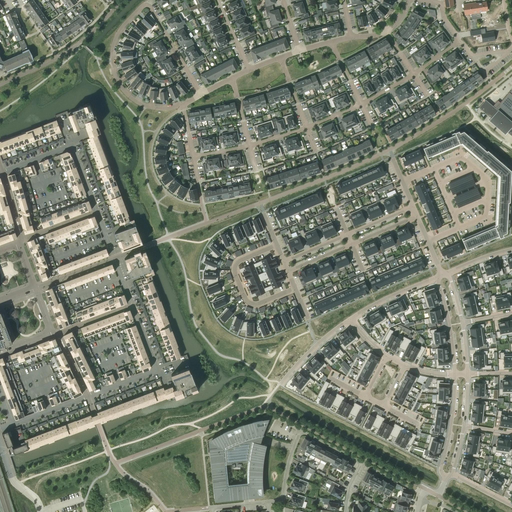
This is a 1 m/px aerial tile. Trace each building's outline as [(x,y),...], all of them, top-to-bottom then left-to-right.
[(28,10),(36,4),(32,0),(24,5),(28,10),(29,10),(28,10)] [(157,4),(160,9),(163,7),(162,6),(167,3),(165,0),(157,0),(159,3),(157,4)] [(200,7),(204,5),(203,2),(208,0),(195,0),(197,4),(196,5),(198,8),(200,7)] [(243,8),(242,6),(239,0),(238,0),(228,5),(229,7),(228,7),(230,11),(237,8),(238,11),(241,10),(243,8)] [(264,0),(266,3),(263,4),(265,10),(271,8),(270,4),(275,3),(275,2),(276,2),(275,0),(264,0)] [(303,0),(296,0),(298,3),(293,5),(292,6),(293,9),(294,9),(295,11),(304,8),(303,5),(305,4),(303,0)] [(335,0),(329,1),(325,2),(325,3),(326,9),(324,9),(325,12),(331,11),(330,8),(338,6),(337,2),(336,3),(335,0)] [(465,15),(480,13),(480,12),(487,11),(486,2),(476,3),(476,2),(463,4),(465,15)] [(36,4),(28,10),(29,10),(30,11),(29,12),(31,14),(39,9),(42,7),(39,3),(36,4)] [(204,5),(200,7),(198,8),(202,17),(203,16),(208,14),(207,11),(213,8),(212,4),(211,5),(210,3),(204,5)] [(387,7),(380,3),(374,9),(380,15),(382,17),(384,16),(387,13),(384,10),(387,7)] [(271,8),(265,10),(267,16),(269,15),(270,18),(279,16),(279,14),(280,13),(279,10),(278,10),(272,11),(271,8)] [(304,8),(295,11),(295,13),(294,13),(295,16),(296,16),(296,17),(302,15),(303,19),(309,17),(307,10),(305,11),(304,8)] [(42,13),(39,9),(31,14),(33,17),(35,18),(42,13)] [(79,15),(86,24),(85,24),(86,24),(90,21),(86,15),(88,13),(85,9),(78,14),(79,15)] [(380,15),(374,9),(373,9),(366,13),(370,21),(371,24),(374,22),(374,23),(377,21),(375,17),(380,15)] [(411,14),(420,19),(423,14),(414,9),(414,10),(413,10),(411,13),(412,13),(411,14)] [(241,10),(238,11),(232,13),(233,15),(232,16),(234,20),(241,17),(242,19),(246,18),(247,17),(245,12),(242,13),(241,10)] [(16,17),(17,17),(15,11),(5,16),(8,21),(16,17)] [(214,11),(212,12),(208,14),(203,16),(206,22),(204,22),(205,25),(207,24),(212,22),(211,20),(217,17),(216,13),(215,13),(214,11)] [(42,13),(35,18),(36,20),(36,21),(37,23),(45,18),(42,13)] [(370,21),(366,13),(361,14),(361,16),(358,17),(360,27),(362,26),(362,27),(366,26),(365,22),(370,21)] [(156,23),(156,24),(157,24),(151,14),(150,14),(151,15),(147,17),(146,16),(141,21),(142,22),(142,21),(150,29),(151,29),(155,25),(156,23)] [(411,14),(409,19),(417,24),(420,19),(411,14)] [(86,24),(79,15),(75,18),(81,27),(85,24),(86,24)] [(183,21),(179,15),(167,22),(169,26),(169,25),(171,28),(177,24),(179,27),(183,25),(186,23),(184,20),(183,21)] [(279,16),(270,18),(271,22),(269,22),(271,29),(277,27),(276,23),(281,21),(282,21),(281,17),(280,17),(279,16)] [(16,17),(8,21),(10,26),(19,22),(18,19),(17,19),(16,17)] [(45,18),(37,23),(39,26),(40,25),(41,27),(49,22),(45,18)] [(81,27),(75,18),(70,21),(72,23),(71,23),(77,30),(81,27)] [(246,18),(242,19),(236,22),(237,24),(236,25),(238,28),(244,25),(246,28),(249,26),(251,26),(250,23),(249,23),(246,18)] [(417,24),(409,19),(406,23),(416,31),(418,29),(415,27),(417,24)] [(212,22),(207,24),(210,30),(209,31),(210,33),(213,32),(216,31),(214,28),(221,25),(219,22),(218,20),(212,22)] [(142,21),(142,22),(139,25),(138,24),(133,28),(134,29),(141,36),(142,37),(147,32),(150,29),(142,21)] [(338,21),(332,22),(334,33),(334,34),(341,33),(340,29),(341,29),(340,26),(339,26),(338,21)] [(20,25),(19,22),(10,26),(12,31),(20,27),(20,25)] [(332,22),(326,24),(326,25),(329,35),(334,33),(332,22)] [(71,23),(67,26),(72,33),(77,30),(71,23)] [(416,31),(406,23),(402,28),(411,35),(413,32),(415,33),(416,31)] [(183,25),(179,27),(177,28),(179,31),(175,34),(175,35),(174,35),(176,38),(177,38),(178,39),(187,34),(184,29),(185,28),(183,25)] [(320,27),(323,36),(329,35),(326,25),(320,27)] [(72,33),(67,26),(63,29),(68,36),(72,33)] [(249,26),(246,28),(240,30),(241,33),(240,33),(241,37),(248,34),(250,37),(255,34),(254,31),(252,32),(249,26)] [(20,27),(12,31),(14,36),(23,32),(22,29),(21,29),(20,27)] [(315,28),(317,38),(323,36),(320,27),(315,28)] [(216,31),(213,32),(214,36),(212,37),(214,42),(217,41),(219,40),(218,37),(225,34),(223,30),(222,31),(221,28),(216,31)] [(309,30),(308,28),(302,30),(304,35),(303,35),(304,39),(305,38),(305,42),(312,40),(311,39),(309,30)] [(309,30),(311,39),(317,38),(315,28),(309,30)] [(411,35),(402,28),(399,32),(406,39),(407,39),(411,35)] [(485,28),(480,29),(481,35),(483,42),(490,41),(494,40),(493,32),(485,33),(485,28)] [(63,29),(58,32),(63,40),(68,36),(63,29)] [(134,29),(131,33),(130,32),(127,37),(128,38),(135,42),(137,43),(139,37),(141,36),(134,29)] [(52,33),(54,35),(59,43),(63,40),(58,32),(57,30),(52,33)] [(435,36),(443,47),(446,45),(446,44),(448,43),(446,40),(449,38),(443,31),(435,36)] [(25,34),(23,32),(14,36),(17,41),(25,37),(24,35),(25,34)] [(406,39),(399,32),(398,32),(397,32),(395,34),(396,35),(395,36),(402,43),(406,39)] [(187,34),(178,39),(179,41),(178,42),(180,45),(181,44),(181,45),(186,42),(187,45),(193,42),(188,33),(187,34)] [(47,40),(51,46),(54,45),(55,46),(59,43),(54,35),(47,40)] [(443,47),(435,36),(428,42),(433,50),(436,48),(438,50),(440,49),(440,50),(443,47)] [(225,37),(219,40),(217,41),(214,42),(218,51),(223,48),(222,45),(229,42),(227,39),(226,39),(225,37)] [(282,48),(282,49),(288,47),(287,44),(288,44),(287,41),(286,41),(284,37),(278,39),(282,48)] [(128,38),(125,42),(124,42),(122,48),(123,48),(133,50),(135,44),(135,42),(128,38)] [(278,39),(273,41),(276,51),(282,48),(278,39)] [(392,50),(386,39),(381,42),(386,50),(387,53),(392,50)] [(0,69),(2,70),(3,69),(4,69),(6,68),(7,71),(27,62),(33,60),(28,50),(25,43),(24,40),(19,42),(24,54),(4,63),(3,63),(0,62),(1,62),(0,60),(0,69)] [(154,52),(163,46),(162,44),(163,44),(161,41),(160,41),(155,44),(154,40),(148,44),(150,47),(151,47),(154,52)] [(273,41),(267,43),(271,53),(276,51),(273,41)] [(193,42),(187,45),(189,48),(185,51),(185,52),(184,52),(186,55),(187,55),(188,56),(198,50),(193,42)] [(386,50),(381,42),(376,44),(381,53),(386,50)] [(267,43),(262,45),(265,55),(271,53),(267,43)] [(426,43),(418,49),(426,60),(429,58),(428,57),(431,55),(429,53),(431,51),(426,43)] [(376,44),(371,47),(377,56),(377,57),(380,55),(381,57),(383,56),(381,53),(376,44)] [(262,45),(256,48),(260,57),(265,55),(262,45)] [(163,46),(154,52),(157,57),(155,58),(157,61),(164,57),(162,54),(166,51),(167,50),(165,47),(164,48),(163,46)] [(373,61),(378,58),(377,57),(377,56),(371,47),(367,50),(373,61)] [(123,48),(122,53),(121,53),(121,59),(122,59),(132,58),(134,58),(134,52),(133,52),(133,50),(123,48)] [(260,57),(256,48),(250,50),(252,54),(251,54),(252,57),(253,57),(254,60),(260,58),(260,57)] [(426,60),(418,49),(410,55),(415,62),(418,60),(420,63),(422,61),(423,62),(426,60)] [(201,55),(198,50),(188,56),(189,58),(188,59),(190,62),(190,61),(191,62),(196,59),(197,62),(204,58),(202,55),(201,55)] [(364,51),(359,54),(365,64),(369,62),(364,51)] [(451,52),(448,55),(457,66),(464,60),(459,52),(456,54),(454,52),(452,53),(451,52)] [(359,54),(354,57),(360,67),(361,69),(363,68),(362,66),(365,64),(359,54)] [(457,66),(448,55),(446,57),(446,58),(444,59),(446,62),(443,64),(447,69),(450,68),(451,70),(457,66)] [(164,57),(157,61),(162,70),(163,69),(173,63),(172,61),(173,61),(171,58),(170,58),(165,60),(164,57)] [(354,57),(350,59),(355,69),(360,67),(354,57)] [(122,59),(122,64),(121,65),(123,70),(124,70),(134,66),(134,67),(135,66),(133,60),(132,58),(122,59)] [(232,69),(231,69),(232,70),(237,67),(236,64),(237,64),(235,61),(234,61),(233,58),(227,60),(232,69)] [(355,69),(350,59),(345,62),(350,72),(355,69)] [(227,60),(222,63),(226,72),(231,69),(232,69),(227,60)] [(163,69),(168,77),(174,74),(172,71),(176,68),(177,67),(175,64),(174,65),(173,63),(163,69)] [(222,63),(216,66),(221,75),(226,72),(222,63)] [(389,69),(395,79),(397,78),(397,79),(401,77),(401,76),(397,70),(400,68),(396,63),(391,66),(392,67),(389,69)] [(434,65),(431,67),(438,77),(438,76),(446,71),(442,65),(439,67),(437,64),(435,66),(434,65)] [(338,65),(332,68),(337,77),(342,74),(338,65)] [(135,68),(134,67),(134,66),(124,70),(126,75),(124,76),(128,81),(129,80),(136,75),(138,73),(135,68)] [(221,75),(216,66),(211,69),(216,78),(221,75)] [(438,77),(431,67),(428,69),(429,70),(427,72),(429,75),(426,77),(431,84),(439,78),(438,76),(438,77)] [(327,69),(332,79),(332,80),(337,78),(337,77),(332,68),(328,70),(327,69)] [(380,74),(386,84),(388,83),(388,84),(392,82),(392,81),(392,82),(388,75),(390,73),(387,68),(385,69),(385,71),(380,74)] [(211,69),(206,71),(210,80),(216,78),(211,69)] [(332,79),(327,69),(327,70),(323,72),(327,81),(332,79)] [(210,80),(206,71),(200,74),(202,78),(201,78),(203,81),(204,81),(205,84),(211,81),(210,80)] [(478,83),(479,85),(484,81),(477,71),(472,75),(472,76),(473,77),(478,83)] [(327,81),(323,72),(317,75),(322,85),(328,83),(327,81)] [(371,79),(377,89),(379,88),(379,89),(383,87),(379,80),(381,78),(378,73),(376,75),(376,76),(371,79)] [(138,77),(136,75),(129,80),(132,84),(131,85),(135,89),(136,88),(141,82),(142,80),(138,76),(138,77)] [(310,78),(314,89),(319,86),(315,76),(310,78)] [(473,77),(472,76),(468,79),(469,80),(474,87),(478,83),(473,77)] [(314,89),(310,78),(305,80),(305,79),(304,79),(309,91),(314,89)] [(370,94),(374,92),(370,85),(372,83),(369,78),(367,80),(361,83),(368,95),(370,93),(370,94)] [(304,80),(300,82),(304,93),(309,91),(304,79),(304,80)] [(463,82),(464,83),(469,90),(474,87),(469,80),(468,79),(463,82)] [(175,85),(173,86),(177,96),(178,95),(182,94),(183,95),(188,91),(180,81),(175,85)] [(463,82),(463,81),(458,85),(459,86),(459,85),(465,94),(469,90),(464,83),(463,82)] [(144,83),(141,82),(136,88),(140,92),(139,93),(145,95),(145,94),(148,86),(149,87),(149,85),(144,82),(144,83)] [(304,93),(300,82),(294,84),(299,95),(304,93)] [(167,87),(165,88),(167,98),(172,97),(172,99),(178,96),(178,95),(177,96),(173,86),(173,85),(167,87)] [(400,88),(407,99),(412,96),(412,97),(416,96),(412,89),(409,91),(406,85),(404,87),(403,86),(400,88)] [(465,94),(459,85),(459,86),(454,89),(460,97),(465,94)] [(151,87),(149,87),(148,86),(145,94),(150,96),(150,98),(156,99),(156,98),(157,89),(157,88),(151,87)] [(287,87),(282,89),(285,98),(285,100),(291,98),(287,87)] [(159,89),(157,89),(156,98),(161,98),(161,100),(167,99),(167,98),(165,88),(159,89)] [(398,104),(407,99),(400,88),(396,90),(397,91),(395,92),(398,97),(395,99),(398,104)] [(511,88),(500,103),(498,100),(493,106),(485,100),(479,108),(491,118),(489,120),(490,120),(490,121),(505,134),(507,132),(511,136),(511,88)] [(277,90),(276,90),(280,100),(285,98),(282,89),(277,90)] [(454,89),(450,92),(455,100),(460,97),(454,89)] [(276,91),(271,92),(275,102),(280,100),(276,90),(276,91)] [(337,95),(343,108),(346,106),(346,105),(348,104),(347,101),(350,100),(346,91),(337,95)] [(275,102),(271,92),(266,94),(267,96),(268,101),(270,105),(275,103),(275,102)] [(450,92),(445,96),(451,103),(455,100),(450,92)] [(258,97),(261,108),(266,106),(265,102),(264,96),(263,95),(258,97)] [(343,108),(337,95),(328,99),(332,108),(335,106),(336,109),(339,108),(339,109),(343,108)] [(445,96),(445,95),(440,99),(446,107),(451,104),(451,103),(445,96)] [(253,97),(252,98),(255,108),(255,109),(261,108),(258,97),(253,98),(253,97)] [(383,97),(380,99),(386,110),(395,105),(392,100),(389,102),(386,97),(384,98),(383,97)] [(255,108),(252,98),(247,100),(250,109),(255,108)] [(440,99),(440,98),(435,101),(436,102),(442,110),(446,107),(440,99)] [(386,110),(380,99),(376,101),(377,102),(375,103),(378,109),(375,110),(378,116),(387,111),(386,110)] [(250,109),(247,100),(242,101),(245,112),(251,111),(250,109)] [(318,107),(322,117),(325,116),(325,114),(327,113),(326,110),(329,109),(326,100),(316,105),(317,107),(318,107)] [(428,107),(426,108),(431,117),(435,114),(429,103),(427,104),(428,107)] [(86,134),(88,139),(97,135),(101,134),(89,104),(84,106),(84,107),(68,113),(73,126),(78,124),(78,123),(79,122),(79,123),(83,121),(82,121),(84,121),(88,133),(86,134)] [(318,107),(317,107),(312,109),(311,107),(308,108),(311,117),(314,115),(316,119),(318,117),(319,119),(322,117),(318,107)] [(426,108),(421,111),(426,119),(431,117),(426,108)] [(417,113),(422,122),(426,119),(421,111),(419,112),(417,110),(415,111),(417,113)] [(409,115),(410,116),(408,117),(413,127),(418,125),(413,116),(411,113),(409,115)] [(417,113),(413,116),(418,125),(422,122),(417,113)] [(295,126),(292,114),(282,117),(284,123),(287,122),(289,129),(293,128),(293,127),(295,126)] [(346,116),(351,127),(357,125),(357,124),(360,122),(357,116),(354,117),(353,114),(350,116),(350,114),(346,116)] [(351,127),(346,116),(343,117),(344,118),(341,120),(342,123),(339,124),(342,130),(345,129),(345,130),(351,127)] [(170,122),(171,123),(178,132),(178,131),(177,130),(181,126),(184,124),(182,117),(177,118),(176,119),(175,118),(174,119),(173,118),(170,120),(171,121),(170,122)] [(408,117),(403,120),(404,121),(409,130),(413,127),(408,117)] [(275,118),(272,119),(274,125),(277,124),(279,132),(283,131),(283,130),(285,129),(282,118),(276,120),(275,118)] [(271,120),(262,123),(266,136),(270,135),(270,134),(272,133),(270,128),(273,127),(271,120)] [(57,121),(51,123),(56,134),(61,132),(57,121)] [(404,121),(399,124),(404,132),(409,130),(404,121)] [(51,123),(46,125),(50,135),(56,134),(51,123)] [(163,130),(163,131),(172,138),(173,138),(178,132),(171,123),(167,127),(166,126),(166,127),(166,126),(163,130)] [(266,136),(262,123),(253,126),(255,132),(258,132),(260,137),(262,137),(262,138),(266,136)] [(325,125),(330,137),(336,134),(336,133),(339,131),(336,125),(333,127),(332,124),(329,125),(329,124),(325,125)] [(399,124),(395,126),(400,135),(404,132),(399,124)] [(46,125),(41,127),(45,136),(50,134),(50,136),(50,135),(46,125)] [(330,137),(325,125),(322,127),(323,128),(320,129),(321,132),(318,133),(321,139),(324,138),(325,139),(330,137)] [(395,126),(390,129),(395,138),(400,135),(395,126)] [(41,127),(36,128),(40,138),(45,136),(41,127)] [(36,128),(31,130),(35,140),(40,138),(36,128)] [(395,138),(390,129),(388,130),(387,128),(384,129),(391,140),(395,138)] [(31,130),(26,132),(30,142),(35,140),(31,130)] [(158,141),(166,145),(169,146),(172,138),(163,131),(161,136),(160,135),(159,136),(158,136),(157,139),(158,140),(157,141),(158,141)] [(234,131),(228,132),(231,146),(234,145),(234,144),(237,143),(236,140),(239,139),(238,133),(235,133),(234,131)] [(452,136),(423,148),(428,160),(430,159),(430,158),(429,157),(461,143),(499,176),(496,226),(464,240),(464,238),(463,238),(461,238),(466,250),(495,237),(496,239),(503,236),(502,234),(506,233),(508,202),(509,202),(509,198),(508,198),(508,192),(509,192),(510,192),(510,183),(509,183),(509,177),(510,177),(511,177),(511,173),(509,170),(506,166),(505,168),(500,164),(501,163),(495,157),(494,158),(490,154),(490,153),(487,150),(486,151),(463,131),(459,133),(458,131),(454,133),(452,134),(451,134),(452,136)] [(25,144),(30,142),(26,132),(21,134),(25,144)] [(231,146),(228,132),(221,133),(222,136),(219,136),(220,143),(223,143),(224,146),(227,145),(227,146),(231,146)] [(20,146),(20,147),(25,145),(25,144),(21,134),(16,136),(20,146)] [(88,139),(90,144),(99,140),(97,135),(88,139)] [(15,148),(20,146),(16,136),(11,138),(15,148)] [(207,139),(207,136),(200,138),(200,137),(197,137),(199,147),(202,147),(203,150),(205,149),(206,151),(209,150),(207,139)] [(217,137),(207,139),(209,150),(213,149),(213,148),(215,147),(215,144),(218,144),(217,137)] [(294,137),(290,138),(294,150),(294,151),(304,148),(302,142),(299,143),(297,137),(294,138),(294,137)] [(15,148),(11,138),(6,140),(10,151),(15,149),(15,148)] [(294,150),(290,138),(286,139),(287,141),(284,141),(286,147),(283,148),(285,154),(288,153),(288,152),(294,150)] [(6,140),(1,142),(5,153),(10,151),(6,140)] [(99,140),(90,144),(92,149),(101,145),(99,140)] [(367,152),(373,149),(369,140),(363,143),(364,143),(367,152)] [(155,151),(155,152),(165,154),(165,153),(166,145),(158,141),(157,146),(156,146),(156,147),(155,151)] [(364,143),(363,143),(358,145),(362,154),(367,152),(364,143)] [(272,144),(268,145),(272,157),(278,155),(278,156),(282,155),(280,149),(277,150),(275,144),(273,145),(272,144)] [(101,145),(92,149),(93,154),(103,150),(101,145)] [(272,157),(268,145),(265,146),(265,147),(263,148),(264,154),(261,155),(263,161),(273,158),(272,157)] [(353,147),(357,156),(362,154),(358,145),(353,147)] [(353,147),(348,149),(352,159),(357,156),(353,147)] [(352,159),(348,149),(342,152),(343,152),(347,161),(346,161),(352,159)] [(103,150),(93,154),(95,159),(105,155),(103,150)] [(417,160),(423,158),(419,150),(414,152),(417,160)] [(58,155),(60,161),(71,157),(70,153),(67,152),(58,155)] [(155,162),(156,164),(156,163),(168,162),(167,154),(165,153),(165,154),(155,152),(156,152),(156,157),(155,158),(155,159),(154,159),(154,163),(155,162)] [(343,152),(338,154),(341,163),(346,161),(347,161),(343,152)] [(236,153),(232,154),(235,166),(234,166),(235,168),(244,166),(243,157),(239,157),(239,154),(236,155),(236,153)] [(235,166),(232,154),(229,155),(229,156),(226,157),(227,160),(223,160),(225,167),(228,166),(228,168),(234,166),(235,166)] [(332,156),(332,157),(336,165),(341,163),(338,154),(332,156)] [(95,159),(97,164),(107,161),(105,155),(95,159)] [(332,157),(332,156),(327,159),(331,168),(336,165),(332,157)] [(400,158),(404,166),(409,164),(406,156),(400,158)] [(61,161),(63,166),(73,162),(71,157),(60,161),(61,161)] [(213,171),(211,158),(207,159),(208,160),(205,161),(205,164),(202,165),(204,174),(207,173),(207,172),(213,171)] [(215,158),(211,158),(213,171),(223,169),(221,161),(218,161),(218,158),(215,159),(215,158)] [(47,166),(50,165),(48,159),(39,163),(43,173),(49,171),(47,166)] [(331,168),(327,159),(322,161),(326,170),(331,168)] [(97,164),(99,169),(109,166),(107,161),(97,164)] [(63,166),(65,171),(75,167),(73,162),(63,166)] [(168,162),(156,163),(158,168),(157,169),(157,170),(156,170),(157,174),(159,173),(159,174),(160,174),(169,171),(171,170),(168,162)] [(26,174),(29,173),(31,178),(37,176),(33,165),(24,168),(26,174)] [(99,169),(101,174),(111,171),(109,166),(99,169)] [(381,166),(376,168),(381,179),(386,177),(381,166)] [(66,177),(77,173),(75,167),(65,171),(67,176),(66,177)] [(296,168),(291,169),(295,180),(300,178),(297,169),(296,168)] [(375,168),(371,170),(376,181),(375,180),(376,180),(380,178),(380,179),(381,179),(376,168),(375,168)] [(291,169),(287,171),(290,181),(295,180),(291,169)] [(371,170),(366,172),(371,183),(376,181),(371,170)] [(111,171),(101,174),(103,179),(113,176),(111,171)] [(169,171),(160,174),(163,178),(161,179),(162,180),(161,181),(163,184),(164,183),(165,184),(166,184),(174,178),(169,171)] [(287,171),(281,172),(282,174),(282,173),(285,183),(290,181),(287,171)] [(366,172),(361,175),(366,185),(371,183),(366,172)] [(66,177),(68,182),(79,178),(77,173),(66,177)] [(14,174),(8,175),(11,184),(19,182),(17,176),(15,177),(14,174)] [(472,174),(447,184),(450,193),(476,183),(472,174)] [(361,175),(356,177),(361,188),(366,185),(361,175)] [(103,179),(105,184),(115,181),(113,176),(103,179)] [(356,177),(351,179),(355,189),(360,187),(360,188),(361,188),(356,177)] [(70,182),(71,187),(81,183),(79,178),(68,182),(68,183),(70,182)] [(166,184),(170,187),(169,188),(170,189),(169,190),(172,192),(172,191),(173,192),(174,192),(180,185),(176,181),(173,179),(174,178),(166,184)] [(351,179),(346,181),(351,192),(350,191),(351,190),(355,189),(351,179)] [(19,182),(11,184),(12,190),(23,187),(21,181),(19,182)] [(105,184),(107,189),(117,186),(115,181),(105,184)] [(243,184),(245,194),(251,193),(249,181),(243,182),(243,184)] [(341,183),(346,194),(351,192),(346,181),(341,183)] [(71,187),(73,193),(83,189),(81,183),(71,187)] [(336,185),(341,196),(346,194),(341,183),(336,185)] [(422,183),(414,186),(416,192),(425,188),(422,183)] [(174,192),(179,194),(178,195),(179,196),(178,197),(182,198),(182,197),(183,198),(188,188),(187,188),(183,187),(180,185),(174,192)] [(226,186),(226,185),(220,186),(221,189),(223,198),(228,197),(226,186)] [(23,187),(12,190),(14,195),(24,192),(25,192),(24,186),(23,187)] [(106,190),(108,195),(118,191),(117,186),(107,189),(106,190)] [(183,198),(185,193),(186,194),(187,198),(190,198),(190,199),(192,199),(192,200),(193,200),(194,201),(197,200),(197,199),(198,199),(196,189),(191,190),(191,188),(188,188),(183,198)] [(478,188),(453,199),(457,208),(482,197),(478,188)] [(83,189),(73,193),(76,198),(84,195),(85,194),(86,194),(83,189)] [(108,195),(110,200),(120,196),(118,191),(108,195)] [(26,198),(24,192),(14,195),(15,201),(26,198)] [(319,192),(314,194),(315,195),(319,205),(324,203),(319,192)] [(393,195),(388,197),(393,210),(393,209),(394,210),(398,209),(397,208),(398,207),(395,200),(398,199),(396,193),(393,194),(393,195)] [(314,195),(309,197),(314,207),(319,205),(315,195),(314,194),(314,195)] [(110,200),(112,205),(122,201),(120,196),(110,200)] [(26,198),(15,201),(17,206),(27,203),(28,203),(27,197),(26,198)] [(309,197),(304,199),(308,207),(309,209),(314,207),(309,197)] [(383,199),(379,200),(382,206),(384,205),(387,212),(393,209),(393,210),(388,197),(383,199)] [(87,199),(81,201),(82,203),(86,212),(91,210),(87,198),(87,199)] [(304,199),(299,201),(303,210),(304,210),(303,209),(308,207),(309,210),(309,209),(308,207),(304,199)] [(376,202),(371,204),(376,216),(382,214),(379,207),(382,206),(379,200),(376,201),(376,202)] [(113,210),(115,210),(124,206),(122,201),(112,205),(113,210)] [(299,201),(294,203),(299,214),(299,213),(303,210),(299,201)] [(29,209),(27,203),(17,206),(18,212),(29,209)] [(82,203),(77,205),(80,214),(86,212),(82,203)] [(294,203),(289,205),(294,216),(299,214),(294,203)] [(80,214),(77,205),(77,204),(71,206),(75,216),(80,214)] [(366,206),(362,207),(365,213),(368,212),(371,219),(376,216),(371,204),(366,206)] [(289,205),(284,207),(289,217),(293,215),(294,216),(289,205)] [(0,208),(0,214),(10,211),(8,206),(0,208)] [(66,209),(70,218),(75,216),(71,206),(66,208),(66,209)] [(115,210),(116,214),(116,215),(126,211),(124,206),(115,210)] [(280,209),(279,209),(284,219),(289,217),(284,207),(280,209)] [(359,209),(354,211),(359,223),(360,223),(361,224),(364,223),(364,222),(365,221),(362,214),(365,213),(362,207),(359,209)] [(20,217),(29,214),(29,215),(32,214),(30,208),(29,209),(18,212),(20,217)] [(66,209),(61,211),(64,220),(70,218),(66,209)] [(275,211),(274,211),(278,220),(283,218),(283,219),(284,219),(279,209),(274,211),(275,211)] [(64,220),(61,211),(61,210),(55,212),(59,222),(64,220)] [(0,214),(0,215),(1,220),(11,217),(10,211),(0,214)] [(117,220),(118,220),(128,216),(126,211),(116,215),(116,214),(115,215),(117,220)] [(354,211),(349,214),(354,226),(359,223),(354,211)] [(50,213),(54,224),(59,222),(55,212),(50,214),(50,213)] [(50,213),(44,215),(48,226),(54,224),(50,213)] [(31,220),(29,215),(29,214),(20,217),(21,223),(31,220)] [(48,226),(44,215),(45,216),(39,218),(42,226),(43,228),(48,226)] [(94,216),(88,218),(93,229),(98,227),(94,216)] [(118,220),(120,225),(130,221),(128,216),(118,220)] [(1,220),(3,225),(13,222),(11,217),(1,220)] [(88,218),(83,220),(87,232),(93,229),(88,218)] [(254,225),(252,225),(256,235),(256,234),(264,230),(258,218),(252,221),(254,225)] [(21,223),(23,228),(35,225),(32,225),(31,220),(21,223)] [(83,220),(78,222),(82,232),(81,232),(82,234),(87,232),(83,220)] [(138,234),(133,220),(130,221),(120,225),(122,230),(114,233),(117,239),(118,238),(119,240),(117,241),(121,251),(142,243),(140,238),(139,238),(137,234),(138,234)] [(331,221),(326,224),(331,236),(336,233),(331,221)] [(439,221),(430,225),(433,230),(441,226),(439,221)] [(5,225),(8,231),(11,240),(16,238),(14,229),(15,229),(13,222),(3,225),(5,225)] [(78,222),(72,224),(76,234),(81,232),(82,232),(78,222)] [(248,222),(242,225),(248,238),(256,235),(252,225),(250,226),(248,222)] [(72,224),(67,226),(71,236),(76,234),(72,224)] [(320,225),(317,227),(319,232),(322,231),(325,238),(326,238),(327,239),(330,237),(330,236),(331,236),(326,224),(320,226),(320,225)] [(35,225),(23,228),(25,234),(36,230),(35,225)] [(67,226),(62,228),(66,239),(71,236),(67,226)] [(234,233),(232,234),(235,242),(244,239),(239,227),(238,227),(237,226),(233,228),(233,229),(232,229),(234,233)] [(314,228),(309,231),(314,243),(319,240),(317,234),(319,232),(317,227),(314,228)] [(406,227),(401,229),(406,242),(412,239),(412,240),(415,239),(413,233),(410,234),(407,227),(406,227)] [(62,228),(56,231),(60,241),(60,240),(66,239),(62,228)] [(303,229),(299,231),(300,234),(303,239),(306,238),(309,245),(310,245),(310,246),(314,244),(313,243),(314,243),(309,231),(304,233),(303,229)] [(397,231),(396,232),(399,239),(396,240),(398,246),(402,244),(401,244),(402,244),(406,242),(401,229),(401,230),(400,229),(396,230),(397,231)] [(8,231),(2,233),(6,242),(11,240),(8,231)] [(56,231),(51,233),(55,243),(55,244),(61,242),(60,240),(60,241),(56,231)] [(55,243),(51,233),(46,235),(46,237),(49,245),(55,243)] [(222,239),(220,240),(222,244),(224,243),(225,246),(232,244),(227,233),(221,235),(222,239)] [(297,236),(292,238),(297,250),(298,250),(298,249),(298,251),(302,249),(302,248),(303,247),(300,241),(303,239),(300,234),(297,235),(297,236)] [(385,236),(385,237),(390,249),(395,246),(395,247),(398,246),(396,240),(393,241),(390,234),(389,235),(389,234),(385,235),(385,236)] [(286,236),(282,238),(286,247),(289,245),(292,252),(297,250),(292,238),(287,240),(286,236)] [(380,238),(379,239),(382,246),(379,247),(382,253),(385,251),(390,249),(385,237),(384,237),(384,236),(380,237),(380,238)] [(30,247),(40,244),(41,243),(39,237),(28,241),(30,247)] [(374,241),(368,244),(373,256),(378,254),(379,254),(382,253),(379,247),(376,248),(374,241)] [(223,251),(214,242),(209,247),(212,250),(211,252),(214,255),(215,253),(218,256),(223,251)] [(457,254),(462,251),(459,243),(454,245),(457,254)] [(30,247),(32,253),(42,249),(40,244),(30,247)] [(368,244),(363,246),(368,258),(373,256),(368,244)] [(32,253),(34,258),(45,254),(43,248),(42,249),(32,253)] [(445,249),(440,251),(444,259),(449,257),(445,249)] [(145,251),(124,259),(131,277),(139,274),(141,279),(151,276),(154,275),(149,261),(147,256),(148,256),(145,251)] [(340,256),(339,256),(344,268),(345,268),(344,267),(349,264),(345,254),(344,254),(343,253),(340,255),(340,256)] [(34,258),(36,264),(47,260),(45,254),(34,258)] [(205,257),(203,261),(204,261),(203,262),(207,264),(205,270),(216,270),(217,267),(215,266),(217,261),(206,256),(205,257)] [(339,256),(334,258),(337,265),(334,266),(336,272),(339,271),(339,270),(344,268),(339,256)] [(270,257),(257,262),(259,266),(263,264),(264,268),(276,263),(274,259),(271,260),(270,257)] [(420,257),(415,259),(420,270),(425,268),(420,257)] [(415,259),(411,261),(415,271),(419,270),(420,270),(415,259)] [(36,264),(38,269),(47,266),(49,265),(47,260),(36,264)] [(328,261),(323,263),(328,275),(333,273),(336,272),(334,266),(331,267),(328,261)] [(411,261),(407,263),(411,273),(415,271),(411,261)] [(257,262),(244,268),(245,271),(243,272),(244,276),(256,271),(255,268),(259,266),(257,262)] [(318,265),(317,265),(320,272),(317,273),(320,279),(323,278),(323,277),(324,276),(328,275),(323,263),(322,263),(321,262),(318,264),(318,265)] [(495,262),(490,263),(493,276),(494,276),(493,275),(495,274),(499,273),(500,276),(503,275),(501,268),(498,269),(496,262),(495,262)] [(266,271),(261,273),(263,276),(276,271),(275,268),(278,267),(276,263),(264,268),(266,271)] [(403,264),(407,275),(411,273),(407,263),(407,264),(403,265),(403,264)] [(486,273),(482,274),(484,281),(488,279),(488,278),(493,276),(490,263),(489,263),(489,264),(483,265),(486,273)] [(403,264),(399,266),(403,277),(407,275),(403,264)] [(49,271),(47,266),(38,269),(40,275),(49,271)] [(399,266),(394,268),(399,278),(403,277),(399,266)] [(49,271),(40,275),(42,280),(60,273),(58,268),(56,269),(54,269),(49,271)] [(306,270),(311,282),(316,280),(320,279),(317,273),(314,275),(311,268),(306,270)] [(394,268),(390,270),(395,280),(399,278),(394,268)] [(302,275),(299,276),(303,286),(306,285),(306,284),(311,282),(306,270),(301,272),(300,272),(302,275)] [(390,270),(386,271),(391,282),(395,280),(390,270)] [(256,271),(244,276),(246,280),(249,279),(250,282),(263,276),(261,273),(257,274),(256,271)] [(276,271),(263,276),(265,280),(269,278),(270,282),(282,277),(280,273),(277,274),(276,271)] [(385,272),(382,273),(386,284),(391,282),(386,271),(385,272)] [(464,277),(456,279),(458,285),(471,281),(469,276),(474,274),(473,271),(463,274),(464,277)] [(203,272),(203,279),(208,279),(208,285),(218,281),(218,272),(203,272)] [(382,273),(378,275),(382,285),(386,284),(382,273)] [(374,277),(378,288),(379,288),(378,287),(382,285),(378,275),(378,276),(374,278),(374,277)] [(151,276),(141,279),(143,284),(153,281),(151,276)] [(263,276),(250,282),(251,285),(248,286),(250,290),(262,285),(260,282),(265,280),(263,276)] [(282,277),(270,282),(271,285),(267,287),(269,290),(282,285),(281,282),(283,281),(282,277)] [(374,277),(368,279),(372,288),(373,290),(377,288),(378,288),(374,277)] [(153,281),(143,284),(145,290),(154,286),(153,281)] [(364,281),(359,283),(364,294),(369,292),(368,292),(369,292),(366,284),(364,281)] [(471,281),(458,285),(459,285),(460,291),(468,288),(469,291),(476,289),(474,285),(473,286),(471,281)] [(48,295),(66,289),(64,283),(46,290),(48,295)] [(359,283),(355,285),(359,295),(363,294),(364,294),(359,283)] [(217,284),(206,288),(209,294),(213,293),(214,295),(221,292),(217,284)] [(262,285),(250,290),(252,294),(254,293),(256,296),(269,290),(267,287),(263,288),(262,285)] [(355,285),(351,286),(355,297),(359,295),(355,285)] [(154,286),(145,290),(147,295),(156,291),(154,286)] [(347,288),(346,288),(351,299),(355,297),(351,286),(350,287),(351,288),(347,289),(347,288)] [(346,288),(342,290),(347,300),(351,299),(346,288)] [(433,289),(423,292),(424,297),(425,297),(435,294),(433,289)] [(342,290),(338,292),(343,302),(347,300),(342,290)] [(156,291),(147,295),(149,300),(158,296),(156,291)] [(470,296),(463,298),(464,304),(477,301),(476,296),(475,295),(477,295),(476,291),(470,293),(470,296)] [(58,292),(48,295),(50,301),(60,297),(58,292)] [(338,292),(334,294),(338,304),(343,302),(338,292)] [(507,294),(501,295),(503,308),(504,308),(509,307),(508,299),(511,299),(510,292),(506,293),(507,294)] [(123,293),(118,295),(121,305),(127,303),(123,293)] [(334,294),(330,295),(334,306),(338,304),(334,294)] [(435,294),(425,297),(426,302),(436,299),(435,294)] [(118,295),(112,297),(116,307),(121,305),(118,295)] [(213,303),(212,304),(214,308),(215,308),(215,309),(228,303),(225,295),(215,299),(216,301),(212,302),(213,303)] [(330,295),(326,297),(330,308),(334,306),(330,295)] [(494,295),(491,296),(492,302),(495,302),(497,310),(497,309),(497,310),(502,309),(503,308),(501,295),(496,296),(495,297),(494,295)] [(158,296),(149,300),(151,305),(160,301),(158,296)] [(50,301),(52,306),(62,302),(60,297),(50,301)] [(112,297),(107,299),(111,309),(116,307),(112,297)] [(326,297),(322,299),(326,309),(330,308),(326,297)] [(101,302),(102,303),(105,312),(111,309),(107,299),(101,302)] [(322,299),(317,301),(322,312),(322,311),(326,309),(322,299)] [(399,301),(397,302),(401,311),(406,308),(405,305),(402,299),(399,301)] [(436,299),(426,302),(428,308),(438,305),(436,299)] [(160,301),(151,305),(152,310),(162,306),(160,301)] [(317,301),(312,303),(317,314),(317,313),(317,314),(322,312),(317,301)] [(477,301),(464,304),(465,310),(478,306),(477,306),(476,302),(476,301),(477,301)] [(52,306),(54,312),(64,308),(62,302),(52,306)] [(96,302),(90,304),(95,315),(100,313),(97,305),(96,302)] [(397,302),(392,304),(396,313),(401,311),(397,302)] [(102,303),(97,305),(100,313),(105,312),(102,303)] [(85,306),(86,309),(89,318),(95,315),(90,304),(85,306)] [(392,304),(387,307),(389,311),(390,312),(391,315),(396,313),(392,304)] [(162,306),(152,310),(154,315),(164,311),(162,306)] [(296,306),(290,309),(292,315),(290,315),(292,319),(294,319),(295,322),(302,320),(296,306)] [(478,306),(465,310),(467,315),(475,313),(475,317),(482,315),(481,311),(479,312),(478,306)] [(223,314),(220,317),(221,318),(220,319),(223,322),(224,321),(225,322),(233,313),(228,309),(226,307),(221,313),(223,314)] [(54,312),(56,317),(66,313),(64,308),(54,312)] [(431,308),(424,310),(425,313),(427,313),(429,318),(441,315),(440,314),(441,314),(441,311),(440,311),(439,309),(432,311),(431,308)] [(86,309),(80,311),(84,320),(89,318),(86,309)] [(129,310),(124,312),(127,321),(133,319),(129,310)] [(0,311),(0,347),(13,343),(1,312),(0,311)] [(84,320),(80,311),(75,313),(78,320),(78,322),(84,320)] [(154,315),(156,320),(166,316),(164,311),(154,315)] [(378,311),(373,314),(378,322),(383,319),(381,316),(381,315),(378,311)] [(124,312),(119,314),(122,324),(128,322),(127,321),(124,312)] [(56,317),(58,323),(68,319),(66,313),(56,317)] [(287,313),(281,316),(285,327),(292,324),(290,320),(292,319),(290,315),(288,316),(287,313)] [(119,314),(113,316),(117,326),(122,324),(119,314)] [(373,314),(369,316),(373,325),(378,322),(373,314)] [(429,318),(428,318),(429,324),(428,324),(429,327),(435,326),(434,323),(442,321),(442,320),(443,319),(442,316),(441,316),(441,315),(429,318)] [(113,316),(108,318),(112,328),(117,326),(113,316)] [(156,320),(155,320),(157,325),(158,325),(168,321),(166,316),(156,320)] [(234,316),(231,324),(233,325),(231,329),(238,331),(243,319),(234,316)] [(365,322),(360,325),(367,332),(370,330),(369,328),(373,325),(369,316),(368,316),(364,319),(365,322)] [(277,317),(269,321),(272,328),(274,327),(275,331),(276,330),(277,331),(281,330),(281,329),(282,328),(277,317)] [(108,318),(102,320),(106,330),(112,328),(108,318)] [(68,319),(58,323),(60,329),(70,325),(68,319)] [(102,320),(97,322),(101,332),(106,330),(102,320)] [(168,321),(158,325),(160,330),(170,326),(168,321)] [(265,321),(258,324),(260,327),(258,328),(259,332),(261,331),(263,335),(269,332),(265,321)] [(97,322),(92,324),(96,334),(101,332),(97,322)] [(244,322),(240,331),(247,331),(247,335),(253,335),(253,322),(244,322)] [(499,331),(496,332),(497,338),(501,338),(500,336),(502,336),(507,335),(504,322),(503,322),(498,323),(499,331)] [(92,324),(86,326),(90,336),(96,334),(92,324)] [(477,328),(469,329),(470,335),(483,333),(482,328),(484,328),(484,324),(477,325),(477,328)] [(125,329),(127,334),(137,331),(135,325),(133,326),(125,329)] [(90,336),(86,326),(81,328),(85,338),(90,336)] [(172,331),(170,326),(160,330),(158,331),(160,336),(162,335),(172,331)] [(403,326),(401,330),(409,334),(411,331),(403,326)] [(389,329),(384,340),(387,342),(386,345),(391,348),(397,337),(394,336),(392,335),(393,331),(389,329)] [(436,329),(429,330),(429,334),(432,333),(433,339),(445,337),(444,331),(436,332),(436,329)] [(347,330),(343,333),(349,342),(354,339),(355,341),(358,339),(354,334),(352,336),(347,330)] [(63,336),(66,341),(75,336),(73,331),(63,336)] [(127,334),(129,340),(139,336),(137,331),(127,334)] [(172,331),(162,335),(164,340),(174,336),(172,331)] [(343,333),(338,337),(342,343),(340,345),(344,350),(347,348),(345,345),(349,342),(343,333)] [(66,341),(68,346),(78,342),(75,336),(66,341)] [(129,340),(131,345),(141,341),(139,336),(129,340)] [(174,336),(164,340),(166,345),(175,341),(174,336)] [(397,337),(391,348),(394,349),(396,351),(398,348),(401,349),(407,338),(403,336),(402,340),(399,339),(397,337)] [(434,344),(431,345),(432,348),(438,347),(438,344),(446,343),(445,337),(433,339),(434,344)] [(55,338),(49,340),(53,349),(52,349),(55,356),(62,352),(59,346),(58,347),(55,338)] [(407,338),(401,349),(405,351),(403,354),(409,357),(414,347),(412,345),(409,344),(411,340),(407,338)] [(484,339),(471,341),(472,347),(480,346),(480,349),(487,348),(486,344),(485,344),(485,343),(484,339)] [(44,342),(47,351),(52,349),(53,349),(49,340),(44,342)] [(131,345),(133,350),(143,347),(141,341),(131,345)] [(175,341),(166,345),(168,350),(177,346),(175,341)] [(48,352),(47,351),(44,342),(38,344),(42,354),(48,352)] [(68,346),(71,351),(80,347),(78,342),(68,346)] [(326,346),(326,347),(335,357),(339,354),(341,356),(344,354),(338,346),(335,349),(330,343),(329,344),(328,343),(326,345),(326,346)] [(36,357),(42,354),(38,344),(33,347),(36,357)] [(177,346),(168,350),(170,355),(179,352),(177,346)] [(414,347),(409,357),(411,359),(414,360),(416,357),(419,359),(425,348),(421,346),(419,349),(417,348),(414,347)] [(31,359),(36,357),(33,347),(27,349),(31,359)] [(71,351),(73,357),(83,352),(80,347),(71,351)] [(133,350),(135,356),(145,352),(143,347),(133,350)] [(326,347),(321,351),(326,356),(324,358),(330,366),(333,363),(331,361),(335,357),(326,347)] [(25,361),(31,359),(27,349),(22,351),(25,361)] [(20,363),(25,361),(22,351),(16,353),(20,363)] [(473,356),(472,356),(473,359),(473,360),(473,361),(486,360),(486,355),(487,355),(487,351),(480,351),(481,355),(473,355),(473,356)] [(53,357),(55,362),(65,357),(62,352),(55,356),(53,357)] [(73,357),(76,362),(85,357),(83,352),(73,357)] [(135,356),(137,361),(147,357),(145,352),(135,356)] [(179,352),(170,355),(172,360),(181,357),(179,352)] [(503,352),(500,352),(500,359),(503,359),(503,367),(504,367),(509,367),(510,367),(510,354),(508,354),(503,354),(503,352)] [(21,364),(20,363),(16,353),(10,355),(15,366),(21,364)] [(371,353),(368,358),(377,362),(378,360),(379,358),(371,353)] [(55,362),(58,367),(67,363),(65,357),(55,362)] [(85,357),(76,362),(78,367),(88,362),(85,357)] [(141,366),(140,366),(149,363),(147,357),(137,361),(139,367),(141,366)] [(314,357),(310,361),(310,362),(318,369),(322,365),(324,367),(327,365),(322,360),(319,362),(314,357)] [(368,358),(366,362),(374,367),(377,362),(368,358)] [(437,360),(435,360),(436,369),(443,368),(443,365),(448,365),(448,359),(447,359),(437,360)] [(486,360),(473,361),(473,367),(481,366),(481,370),(491,369),(491,365),(486,365),(486,360)] [(88,362),(78,367),(81,372),(90,367),(88,362)] [(310,362),(306,366),(311,371),(309,373),(314,378),(316,375),(314,373),(318,369),(310,362)] [(366,362),(364,367),(372,371),(374,367),(366,362)] [(58,367),(60,372),(70,368),(67,363),(58,367)] [(149,363),(140,366),(141,366),(143,372),(150,369),(151,366),(149,363)] [(387,378),(393,368),(388,365),(382,375),(387,378)] [(0,370),(0,376),(11,373),(9,367),(8,368),(0,370)] [(90,367),(81,372),(83,377),(93,372),(90,367)] [(123,367),(117,369),(121,380),(130,376),(128,371),(125,372),(123,367)] [(364,367),(361,372),(369,376),(372,371),(364,367)] [(60,372),(63,378),(72,373),(70,368),(60,372)] [(172,387),(164,390),(166,395),(167,398),(168,401),(184,395),(184,394),(186,393),(186,394),(198,390),(196,384),(195,384),(189,368),(171,374),(174,382),(175,382),(177,388),(173,389),(172,387)] [(111,371),(105,373),(107,378),(104,380),(106,385),(115,382),(111,371)] [(93,372),(83,377),(86,382),(91,380),(95,378),(93,372)] [(361,372),(359,376),(367,380),(369,376),(361,372)] [(405,376),(405,377),(414,382),(417,377),(416,376),(409,372),(407,372),(407,373),(405,376)] [(0,376),(0,377),(2,382),(13,378),(11,373),(0,376)] [(63,378),(65,383),(75,378),(72,373),(63,378)] [(299,373),(296,377),(306,386),(310,382),(312,384),(315,381),(307,375),(305,378),(299,373)] [(359,376),(356,381),(360,383),(365,385),(366,383),(367,380),(359,376)] [(292,381),(291,382),(297,387),(295,389),(301,394),(303,391),(306,386),(296,377),(295,377),(295,378),(294,378),(292,380),(292,381)] [(379,377),(374,387),(381,390),(381,391),(385,393),(390,382),(379,377)] [(405,377),(402,381),(412,387),(414,382),(405,377)] [(423,387),(425,388),(432,378),(428,377),(425,384),(423,387)] [(2,382),(4,387),(15,383),(13,378),(2,382)] [(65,383),(67,388),(68,388),(77,383),(75,378),(65,383)] [(91,380),(86,382),(90,391),(95,388),(91,380)] [(436,380),(436,389),(439,389),(448,389),(448,384),(444,384),(444,380),(436,380)] [(473,383),(473,389),(486,390),(486,389),(485,389),(485,387),(485,384),(488,384),(488,380),(482,380),(481,383),(473,383)] [(502,389),(499,389),(499,395),(503,395),(503,394),(509,394),(509,380),(508,380),(504,380),(503,380),(502,380),(502,389)] [(325,381),(317,397),(320,399),(319,402),(324,405),(330,394),(325,391),(329,383),(325,381)] [(402,381),(400,386),(409,391),(412,387),(402,381)] [(4,387),(6,393),(17,388),(15,383),(4,387)] [(66,388),(69,394),(80,388),(77,383),(68,388),(67,388),(66,388)] [(400,386),(397,391),(407,396),(409,391),(400,386)] [(6,393),(8,398),(19,394),(17,388),(6,393)] [(80,388),(69,394),(71,399),(74,398),(82,394),(80,388)] [(163,388),(158,390),(162,400),(167,398),(166,395),(164,390),(163,388)] [(473,390),(473,394),(473,395),(481,395),(481,399),(488,399),(488,395),(486,395),(486,390),(473,389),(473,390)] [(158,390),(153,392),(157,401),(162,400),(158,390)] [(397,391),(395,395),(405,400),(407,396),(397,391)] [(153,392),(148,394),(152,403),(157,401),(153,392)] [(56,398),(54,393),(48,395),(52,406),(61,402),(59,397),(56,398)] [(330,394),(324,405),(327,406),(329,407),(331,404),(335,406),(340,395),(337,393),(335,397),(332,395),(330,394)] [(10,403),(19,400),(21,399),(19,394),(8,398),(10,403)] [(148,394),(143,396),(147,405),(152,403),(148,394)] [(436,394),(436,403),(442,404),(443,400),(448,400),(448,395),(438,394),(436,394)] [(340,395),(335,406),(338,408),(336,411),(339,413),(342,414),(347,403),(345,402),(342,401),(344,397),(340,395)] [(393,399),(392,400),(394,401),(401,404),(402,405),(405,400),(395,395),(393,399)] [(143,396),(138,398),(142,407),(147,405),(143,396)] [(35,406),(37,411),(46,408),(42,397),(36,400),(38,405),(35,406)] [(138,398),(133,399),(137,409),(142,407),(138,398)] [(133,399),(128,401),(132,411),(137,409),(133,399)] [(19,400),(10,403),(12,409),(21,405),(19,400)] [(128,401),(123,403),(126,413),(132,411),(128,401)] [(472,409),(485,411),(486,405),(487,405),(488,401),(481,401),(481,404),(473,403),(472,409)] [(347,403),(342,414),(345,415),(347,417),(349,414),(352,416),(358,404),(354,402),(352,406),(350,405),(347,403)] [(416,402),(412,411),(414,412),(415,411),(415,410),(416,411),(420,403),(418,403),(416,402)] [(123,403),(118,405),(121,415),(126,413),(123,403)] [(12,409),(14,414),(23,411),(25,410),(23,404),(21,405),(12,409)] [(358,404),(352,416),(356,417),(354,420),(357,422),(360,423),(365,413),(363,411),(360,410),(362,406),(358,404)] [(118,405),(113,407),(116,417),(121,415),(118,405)] [(113,407),(108,409),(111,419),(116,417),(113,407)] [(108,409),(103,411),(106,421),(111,419),(108,409)] [(498,410),(497,417),(500,417),(500,418),(500,420),(499,420),(500,420),(499,425),(500,425),(500,426),(504,426),(505,426),(507,413),(507,415),(507,414),(501,414),(501,411),(498,410)] [(23,411),(14,414),(16,419),(25,416),(23,411)] [(98,415),(95,416),(97,422),(100,421),(101,423),(106,421),(103,411),(97,413),(98,415)] [(370,415),(364,426),(367,427),(370,429),(371,426),(375,427),(381,416),(377,414),(375,418),(370,415)] [(91,415),(86,417),(89,427),(95,425),(94,423),(97,422),(95,416),(92,417),(91,415)] [(381,416),(375,427),(378,429),(377,432),(382,435),(388,425),(385,423),(383,422),(385,418),(381,416)] [(81,419),(84,429),(89,427),(86,417),(81,419)] [(76,421),(79,431),(84,429),(81,419),(76,421)] [(212,440),(210,441),(210,444),(211,452),(213,468),(214,488),(216,499),(217,499),(222,499),(227,498),(228,498),(238,497),(243,497),(243,495),(242,485),(242,484),(238,484),(238,483),(228,484),(227,468),(226,464),(231,463),(232,466),(233,466),(233,468),(233,469),(232,469),(233,469),(235,469),(236,469),(237,469),(239,468),(240,468),(239,468),(238,468),(238,466),(240,465),(240,463),(247,462),(247,464),(246,465),(246,467),(246,468),(246,471),(246,475),(247,478),(247,481),(247,483),(248,496),(248,497),(248,498),(248,499),(249,499),(250,499),(250,498),(250,497),(252,497),(252,496),(254,496),(255,496),(260,495),(262,495),(261,492),(261,489),(261,486),(261,483),(261,480),(261,477),(261,474),(261,471),(261,468),(261,467),(261,466),(261,464),(262,463),(262,460),(262,457),(263,455),(263,452),(264,449),(264,448),(265,444),(264,444),(260,443),(262,437),(262,436),(263,436),(264,435),(264,434),(263,434),(263,433),(264,431),(265,429),(266,426),(267,424),(268,422),(268,421),(269,420),(267,420),(266,421),(265,421),(264,421),(262,421),(261,421),(259,422),(258,422),(256,422),(255,423),(253,423),(251,424),(248,424),(245,425),(242,426),(239,427),(236,428),(234,429),(231,430),(228,432),(225,433),(222,434),(220,436),(219,436),(217,437),(215,438),(212,440)] [(70,423),(74,433),(79,431),(76,421),(70,423)] [(65,425),(69,435),(74,433),(70,423),(65,425)] [(388,425),(382,435),(385,437),(387,438),(389,435),(393,437),(398,426),(395,424),(393,427),(390,426),(388,425)] [(64,437),(69,435),(65,425),(60,427),(64,437)] [(398,426),(393,437),(396,439),(394,442),(400,444),(405,434),(400,431),(402,428),(398,426)] [(60,427),(55,429),(59,439),(64,437),(60,427)] [(55,429),(50,431),(54,440),(59,439),(55,429)] [(12,445),(13,445),(8,431),(2,433),(7,447),(8,447),(9,449),(10,453),(10,455),(14,454),(15,454),(24,451),(24,452),(28,450),(28,449),(26,443),(13,448),(12,445)] [(50,431),(45,433),(49,442),(54,440),(50,431)] [(44,444),(49,442),(45,433),(40,435),(44,444)] [(405,434),(400,444),(405,447),(407,444),(411,446),(412,443),(414,440),(416,435),(412,433),(410,436),(405,434)] [(467,440),(480,443),(480,442),(479,442),(480,439),(480,437),(483,438),(484,434),(477,433),(476,436),(474,435),(469,434),(467,440)] [(40,435),(35,437),(39,446),(44,444),(40,435)] [(431,436),(428,445),(440,448),(441,442),(436,441),(437,438),(431,436)] [(35,437),(30,438),(34,448),(39,446),(35,437)] [(30,438),(25,440),(26,443),(28,449),(28,450),(34,448),(30,438)] [(310,442),(310,441),(305,438),(299,449),(305,452),(310,442)] [(492,446),(491,453),(495,453),(495,452),(501,453),(504,439),(503,439),(503,440),(502,439),(498,439),(497,439),(496,444),(496,446),(496,447),(492,446)] [(504,439),(501,453),(505,453),(508,454),(507,455),(511,456),(511,449),(509,449),(509,448),(509,446),(510,441),(509,441),(509,440),(504,439)] [(467,440),(466,446),(479,448),(480,443),(467,440)] [(310,442),(305,452),(310,455),(312,452),(311,452),(315,444),(312,443),(310,442)] [(318,446),(315,444),(311,452),(312,452),(316,455),(320,447),(318,446)] [(428,445),(427,450),(429,451),(438,453),(440,448),(428,445)] [(466,446),(465,451),(470,452),(470,453),(472,453),(473,453),(472,456),(479,458),(479,454),(478,454),(479,448),(466,446)] [(316,455),(315,457),(321,460),(326,450),(323,448),(323,449),(320,447),(316,455)] [(329,451),(326,450),(321,460),(326,463),(327,461),(327,460),(331,453),(329,452),(329,451)] [(426,455),(425,459),(431,461),(432,457),(437,459),(439,453),(438,453),(429,451),(428,456),(426,455)] [(334,454),(331,453),(327,460),(327,461),(332,463),(333,463),(337,455),(334,454)] [(336,468),(338,466),(342,459),(339,457),(340,457),(337,455),(333,463),(332,463),(331,465),(336,468)] [(338,466),(336,468),(342,471),(347,462),(348,461),(342,458),(342,459),(338,466)] [(461,464),(474,468),(473,467),(474,462),(477,463),(478,459),(472,458),(471,461),(470,461),(468,460),(463,459),(461,464)] [(347,462),(342,471),(348,474),(352,465),(353,464),(350,462),(350,463),(347,462)] [(461,464),(459,470),(465,471),(465,472),(466,472),(467,472),(466,475),(473,477),(474,474),(472,473),(474,468),(461,464)] [(299,476),(299,475),(305,478),(309,471),(313,473),(315,471),(305,465),(303,469),(296,465),(295,468),(293,472),(296,473),(296,474),(299,476)] [(488,481),(486,485),(486,486),(490,488),(491,488),(492,488),(498,476),(492,474),(493,472),(490,470),(486,476),(489,478),(489,479),(488,480),(488,481)] [(372,475),(373,474),(367,471),(361,482),(367,485),(372,475)] [(372,475),(367,485),(372,488),(378,477),(375,476),(374,477),(372,475)] [(498,476),(492,488),(492,489),(496,491),(497,491),(500,487),(500,486),(501,485),(501,484),(504,486),(507,480),(504,478),(503,479),(499,477),(498,476)] [(380,479),(378,477),(372,488),(377,490),(382,481),(380,479)] [(338,484),(332,481),(328,479),(326,483),(330,485),(327,491),(339,497),(341,494),(342,491),(336,488),(338,484)] [(306,486),(308,482),(301,480),(300,484),(293,481),(292,484),(290,487),(294,489),(293,490),(297,491),(297,490),(303,492),(305,486),(306,486)] [(383,480),(382,481),(377,490),(383,493),(388,484),(389,483),(383,480)] [(390,485),(388,484),(383,493),(388,496),(393,487),(394,486),(391,484),(390,485)] [(398,497),(397,501),(408,503),(409,500),(410,501),(410,498),(411,498),(411,496),(411,495),(411,494),(410,494),(408,493),(402,492),(400,498),(398,497)] [(302,507),(305,497),(300,495),(298,499),(292,497),(291,499),(290,499),(289,503),(302,507)] [(329,510),(332,510),(332,509),(338,510),(339,506),(338,506),(338,503),(331,502),(332,499),(323,498),(322,501),(324,502),(324,504),(328,505),(327,508),(329,509),(329,510)] [(397,501),(396,504),(395,503),(393,510),(396,510),(402,511),(401,511),(405,511),(406,511),(407,510),(406,509),(408,503),(397,501)] [(367,503),(358,502),(358,505),(358,506),(358,507),(353,506),(352,511),(366,511),(367,508),(366,508),(367,503)]
